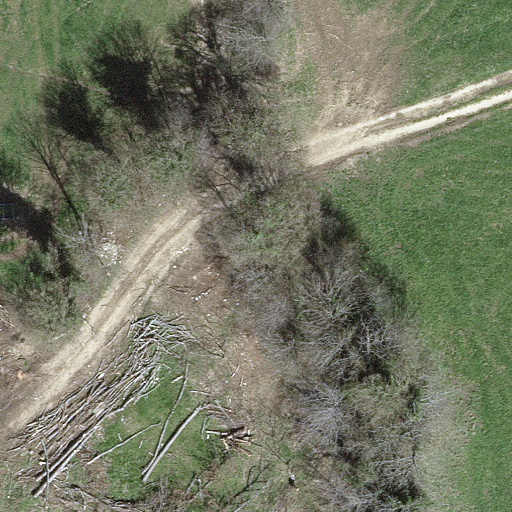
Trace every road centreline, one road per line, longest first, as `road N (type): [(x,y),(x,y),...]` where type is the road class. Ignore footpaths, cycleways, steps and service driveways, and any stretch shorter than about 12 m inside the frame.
road 1 (track): [(511,80),(231,198),(0,429)]
road 2 (track): [(245,511),(76,355)]
